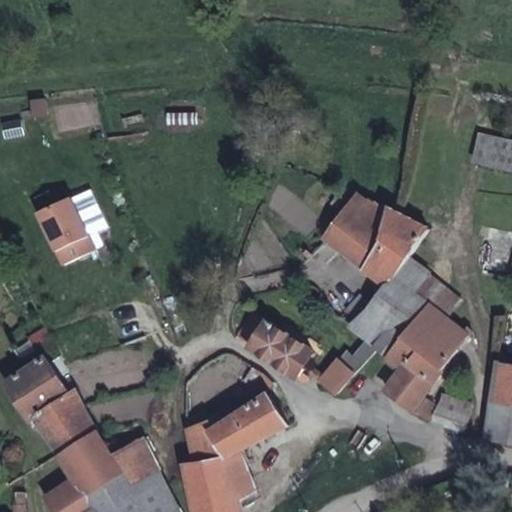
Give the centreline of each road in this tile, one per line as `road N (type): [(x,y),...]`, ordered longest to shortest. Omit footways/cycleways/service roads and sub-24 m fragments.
road 1 (unknown): [(483,462),(467,439),(449,431),(292,388)]
road 2 (residential): [(511,466),(470,461),(354,511)]
